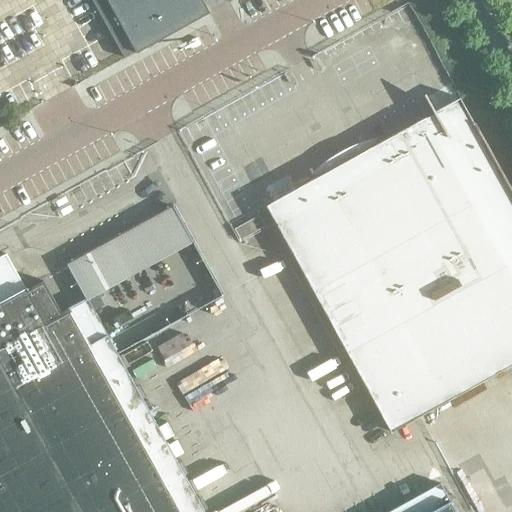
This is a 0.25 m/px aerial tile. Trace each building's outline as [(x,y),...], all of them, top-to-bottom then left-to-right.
[(209,13),(202,0),(92,0),(125,58),(137,52),(137,53),(209,13)] [(374,152),(353,164),(353,163),(352,162),(351,161),(350,161),(349,161),(348,161),(347,161),(346,161),(345,162),(345,163),(344,164),(344,165),(344,166),(344,167),(344,168),(344,169),(324,180),(321,174),(319,175),(319,176),(266,205),(392,432),(511,365),(511,188),(483,136),(481,136),(460,98),(453,101),(373,146),(373,145),(371,146),(374,152)] [(86,296),(196,243),(177,205),(68,258),(86,296)] [(260,215),(235,229),(241,240),(266,226),(260,215)] [(0,511),(456,511),(441,483),(388,511),(205,511),(124,366),(106,376),(89,346),(107,336),(87,300),(62,314),(44,281),(28,290),(26,288),(7,253),(0,257),(0,511)]
